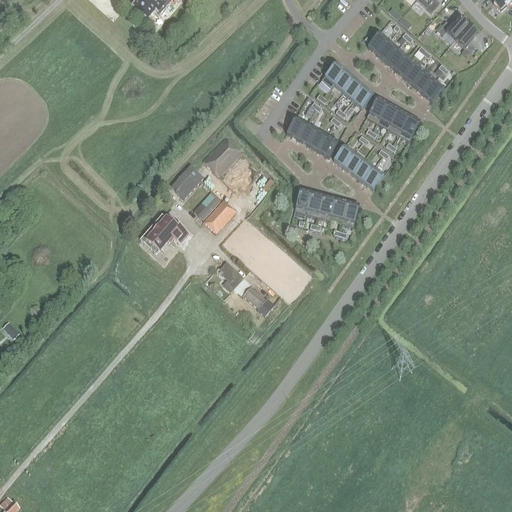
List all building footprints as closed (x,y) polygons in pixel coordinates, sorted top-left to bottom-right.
[(175,0),(138,0),(130,9),(146,23),(155,13),(159,16),(173,1),(174,2),(175,0)] [(418,0),(416,2),(431,15),(439,5),(434,1),(434,0),(418,0)] [(511,0),(493,0),(496,3),(495,4),(493,6),(500,14),(511,3),(511,0)] [(393,19),(397,23),(401,19),(397,15),(393,19)] [(398,24),(403,28),(407,23),(402,19),(398,24)] [(451,29),(445,24),(437,34),(442,39),(445,36),(454,44),(468,28),(459,20),(451,29)] [(468,28),(454,44),(464,52),(461,55),(466,60),(475,50),(470,45),(477,37),(468,28)] [(376,58),(388,44),(379,36),(367,50),(376,58)] [(397,52),(388,44),(376,58),(386,66),(397,52)] [(397,52),(386,66),(395,74),(407,60),(397,52)] [(416,68),(407,60),(395,74),(404,82),(416,68)] [(334,88),(346,75),(336,66),(321,83),(331,92),(334,88)] [(425,76),(416,68),(404,82),(413,90),(425,76)] [(355,82),(346,75),(334,88),(343,96),(355,82)] [(434,84),(425,76),(413,90),(422,98),(434,84)] [(364,90),(355,82),(343,96),(352,104),(364,90)] [(443,92),(434,84),(422,98),(431,106),(443,92)] [(364,90),(352,104),(361,112),(373,98),(364,90)] [(366,121),(377,127),(388,107),(377,101),(366,121)] [(399,113),(388,107),(377,127),(387,133),(399,113)] [(409,119),(399,113),(387,133),(398,139),(409,119)] [(420,125),(409,119),(398,139),(409,145),(420,125)] [(295,121),(286,137),(297,143),(306,127),(295,121)] [(297,143),(307,149),(316,133),(306,127),(297,143)] [(318,155),(327,139),(316,133),(307,149),(318,155)] [(329,161),(338,146),(327,139),(318,155),(329,161)] [(240,157),(225,142),(203,164),(218,179),(240,157)] [(343,171),(354,156),(344,149),(333,163),(343,171)] [(364,164),(354,156),(343,171),(353,178),(364,164)] [(373,171),(364,164),(353,178),(363,186),(373,171)] [(372,193),(383,179),(373,171),(363,186),(372,193)] [(175,195),(183,203),(203,182),(194,174),(175,195)] [(270,180),(264,190),(268,193),(274,183),(270,180)] [(306,218),(312,196),(300,193),(294,212),(306,216),(305,218),(306,218)] [(323,199),(312,196),(306,218),(317,221),(323,199)] [(335,202),(323,199),(317,221),(329,224),(335,202)] [(220,207),(214,202),(198,220),(203,225),(220,207)] [(340,227),(341,227),(347,205),(335,202),(329,224),(330,224),(330,222),(341,225),(340,227)] [(222,205),(203,226),(216,238),(236,217),(222,205)] [(341,227),(353,231),(359,209),(347,205),(341,227)] [(171,212),(166,218),(170,221),(175,215),(171,212)] [(166,220),(144,244),(158,257),(173,241),(180,248),(189,238),(179,229),(177,231),(166,220)] [(226,265),(219,273),(223,276),(221,279),(227,284),(222,289),(230,296),(244,281),(226,265)] [(257,313),(266,303),(251,289),(242,300),(257,313)] [(275,309),(267,302),(266,303),(257,313),(256,314),(265,321),(275,309)] [(14,330),(8,336),(13,342),(20,336),(14,330)] [(17,511),(19,511),(12,504),(7,500),(0,507),(0,509),(2,511),(17,511)]
